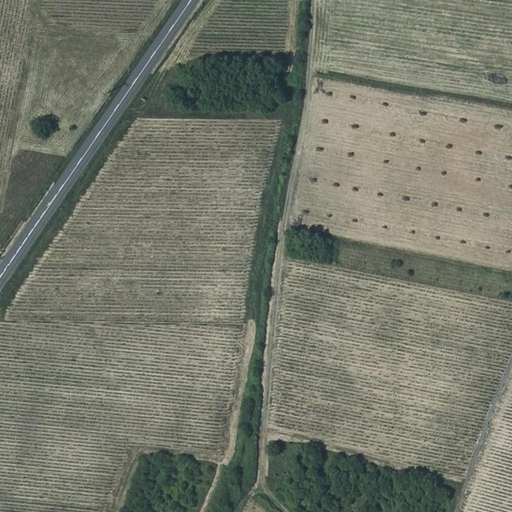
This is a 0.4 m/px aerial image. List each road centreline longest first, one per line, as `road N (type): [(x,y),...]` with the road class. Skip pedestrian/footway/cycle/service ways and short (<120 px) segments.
road 1 (track): [(311,0),(308,92),(279,259),(261,458),(261,484),(283,511)]
road 2 (secondary): [(0,282),(196,0)]
road 3 (track): [(511,359),(456,511)]
